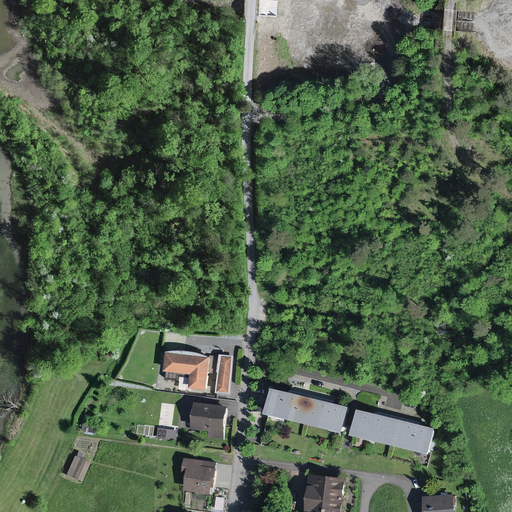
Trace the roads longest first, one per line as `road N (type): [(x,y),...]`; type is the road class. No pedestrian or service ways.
road 1 (residential): [(236,511),(255,299),(251,0)]
road 2 (track): [(248,111),(283,113),(380,91),(392,77),(393,49)]
road 3 (track): [(450,0),(448,121),(456,153)]
